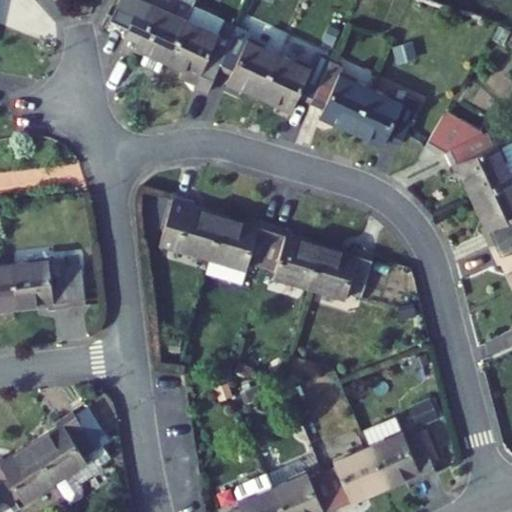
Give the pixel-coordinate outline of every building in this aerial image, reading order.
[(159,0),(141,0),(126,34),(139,40),(136,47),(168,62),(188,18),(157,4),(159,0)] [(219,33),(188,18),(168,62),(200,77),(195,86),(209,92),(220,69),(240,26),(225,20),(219,33)] [(252,32),(240,26),(220,69),(231,74),(228,80),(261,95),(281,53),(249,38),(252,32)] [(312,67),(281,53),(261,95),(292,110),(299,97),(312,103),(331,61),(318,54),(312,67)] [(344,67),(331,61),(312,103),(323,108),(320,115),(352,129),(372,86),(342,72),(344,67)] [(403,100),(372,86),(352,129),(385,145),(388,138),(401,144),(420,101),(406,95),(403,100)] [(488,132),(446,151),(454,170),(460,168),(473,197),(511,179),(511,147),(508,138),(493,145),(488,132)] [(511,179),(473,197),(486,225),(481,227),(490,247),(511,236),(511,179)] [(195,201),(175,195),(162,238),(176,242),(174,248),(211,259),(224,216),(193,206),(195,201)] [(254,224),(224,216),(211,259),(247,269),(249,263),(263,267),(276,224),(256,218),(254,224)] [(295,230),(276,224),(263,267),(276,271),(274,277),(310,288),(323,244),(294,236),(295,230)] [(511,236),(490,247),(499,267),(504,264),(511,280),(511,236)] [(353,253),(323,244),(310,288),(346,298),(348,292),(362,296),(375,253),(355,247),(353,253)] [(50,258),(12,263),(17,307),(48,303),(49,309),(70,307),(65,263),(51,264),(50,258)] [(80,261),(65,263),(70,307),(85,305),(80,261)] [(0,309),(17,307),(12,263),(0,264),(0,309)] [(408,402),(417,423),(439,413),(430,392),(408,402)] [(59,428),(31,445),(55,482),(88,462),(85,457),(92,454),(97,450),(74,412),(56,423),(59,428)] [(363,430),(369,444),(387,486),(415,473),(418,480),(437,471),(419,429),(406,435),(398,415),(363,430)] [(336,465),(323,471),(341,511),(343,511),(361,504),(359,498),(387,486),(369,444),(333,459),(336,465)] [(3,456),(0,458),(0,490),(6,500),(10,505),(22,498),(24,501),(55,482),(31,445),(6,460),(3,456)] [(100,466),(92,454),(85,457),(88,462),(55,482),(68,501),(79,494),(80,484),(78,480),(100,466)] [(308,470),(275,485),(286,511),(341,511),(323,471),(311,476),(308,470)] [(286,511),(275,485),(269,471),(239,484),(237,489),(241,499),(238,500),(241,506),(228,511),(227,511),(286,511)]
